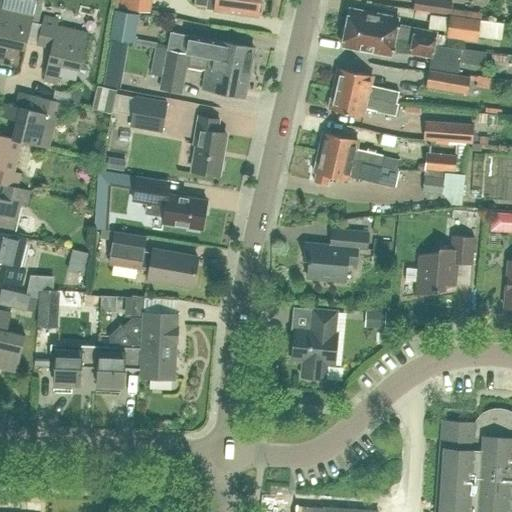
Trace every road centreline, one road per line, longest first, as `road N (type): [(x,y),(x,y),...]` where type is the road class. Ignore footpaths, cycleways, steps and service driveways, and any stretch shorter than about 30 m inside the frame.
road 1 (tertiary): [(225,452),(237,321),(307,0)]
road 2 (residential): [(225,452),(303,454),(332,440),(419,368),(459,354),(511,355)]
road 3 (residential): [(225,452),(0,444)]
